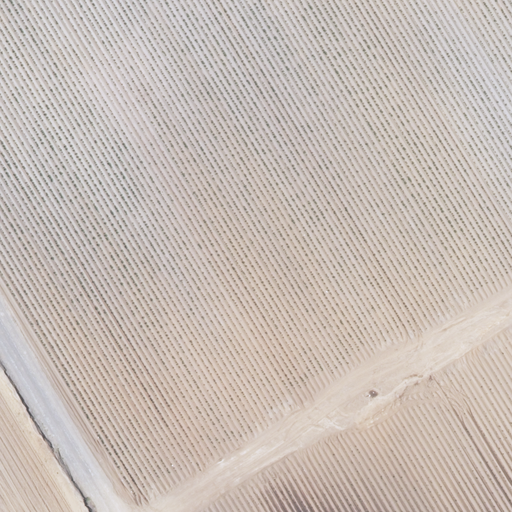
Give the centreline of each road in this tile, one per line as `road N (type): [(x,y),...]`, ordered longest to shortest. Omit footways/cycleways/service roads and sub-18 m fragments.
road 1 (track): [(193,511),(511,307)]
road 2 (track): [(119,511),(0,316)]
